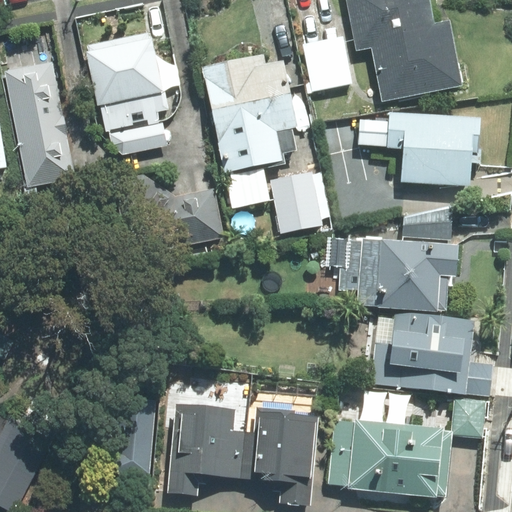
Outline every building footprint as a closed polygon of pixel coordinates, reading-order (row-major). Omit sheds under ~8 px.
[(432,0),(344,0),(355,56),(370,54),(379,99),(470,82),(458,21),(438,25),(432,0)] [(156,30),(88,44),(112,157),(173,145),(167,117),(186,114),(175,65),(164,67),(156,30)] [(306,85),(300,86),(303,97),(352,86),(341,39),(298,48),(306,85)] [(291,47),(204,61),(222,175),(296,163),(290,127),(304,125),(291,47)] [(48,59),(3,69),(24,169),(30,195),(75,185),(70,161),(48,59)] [(476,115),(391,114),(390,153),(406,153),(405,185),(475,186),(476,115)] [(353,127),(322,125),(321,147),(352,149),(353,127)] [(0,173),(8,172),(0,132),(0,173)] [(314,177),(316,143),(302,142),(300,177),(314,177)] [(159,171),(126,178),(143,253),(168,247),(222,235),(212,189),(165,199),(159,171)] [(313,182),(273,190),(282,236),(322,228),(313,182)] [(457,280),(459,248),(343,239),(338,300),(442,309),(445,279),(457,280)] [(465,392),(471,321),(378,313),(372,384),(465,392)] [(480,436),(483,399),(453,397),(450,434),(480,436)] [(309,480),(314,416),(172,406),(168,470),(309,480)] [(3,418),(0,425),(0,501),(5,504),(37,434),(3,418)] [(449,430),(336,418),(328,486),(441,498),(449,430)] [(147,485),(151,435),(123,433),(120,483),(147,485)]
